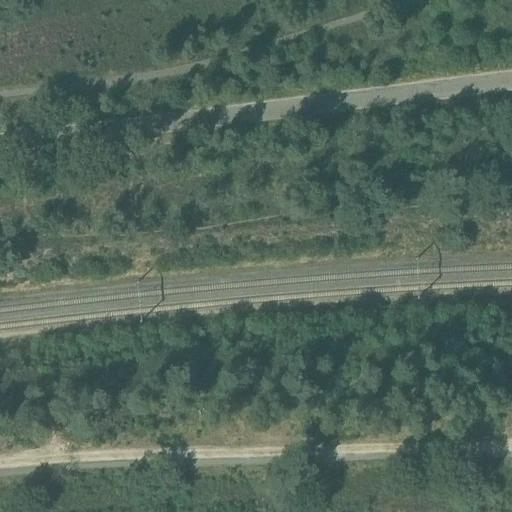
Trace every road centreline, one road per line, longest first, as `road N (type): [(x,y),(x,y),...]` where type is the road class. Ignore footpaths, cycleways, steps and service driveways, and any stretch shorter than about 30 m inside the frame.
road 1 (tertiary): [(0,142),(511,82)]
road 2 (track): [(0,463),(511,446)]
